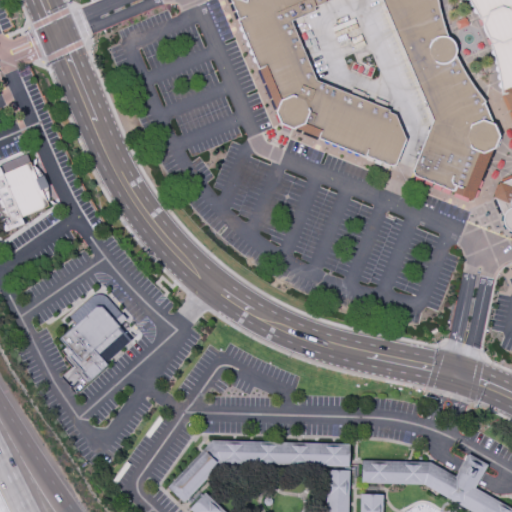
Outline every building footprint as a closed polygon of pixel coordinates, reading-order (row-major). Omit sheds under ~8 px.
[(395,165),(391,166),(366,156),(365,157),(318,139),(293,130),(281,124),(275,113),(276,110),(259,69),(258,70),(237,20),(239,20),(229,0),(437,0),(439,8),(448,38),(451,40),(454,43),(455,45),(456,48),(456,51),(455,56),(458,62),(466,75),(472,86),(478,93),(485,102),(484,103),(492,124),(494,125),(499,137),(494,149),(493,149),(471,201),(452,192),(415,176),(412,172),(423,146),(433,120),(381,0),(332,0),(314,8),(315,11),(291,22),(316,81),(390,110),(389,113),(395,116),(406,140),(395,165)] [(503,217),(495,199),(493,198),(499,183),(502,184),(511,179),(511,114),(504,94),(502,95),(501,85),(498,67),(491,45),(489,39),(483,26),(483,25),(480,19),(474,6),(470,0),(511,0),(511,232),(508,231),(506,229),(504,227),(503,224),(502,221),(503,217)] [(0,168),(3,174),(30,163),(49,207),(24,218),(27,224),(5,233),(0,221),(0,168)] [(58,339),(95,307),(100,307),(130,342),(107,363),(110,367),(89,385),(61,352),(66,348),(58,339)] [(212,442),(350,445),(349,468),(222,464),(184,504),(168,488),(212,442)] [(360,460),(429,463),(453,477),(467,454),(486,465),(473,488),(511,510),(511,511),(469,511),(422,485),(360,483),(360,460)] [(326,511),(327,471),(350,471),(348,511),(326,511)] [(205,493),(224,511),(191,511),(190,511),(205,493)] [(360,511),(361,495),(384,496),(383,511),(360,511)]
